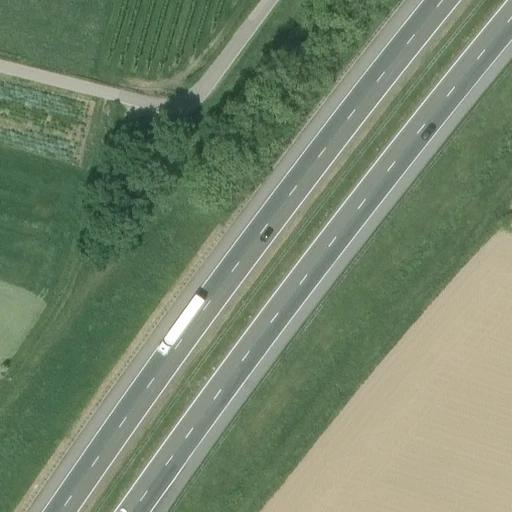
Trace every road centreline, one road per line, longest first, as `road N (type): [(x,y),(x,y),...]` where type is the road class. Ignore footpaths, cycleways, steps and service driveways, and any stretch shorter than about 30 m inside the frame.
road 1 (motorway): [(443,0),(225,275),(61,511)]
road 2 (motorway): [(132,511),(273,315),(511,19)]
road 3 (unclassified): [(0,76),(125,107),(187,107),(211,92),(280,0)]
road 4 (unknown): [(125,107),(89,236),(46,331),(0,403)]
